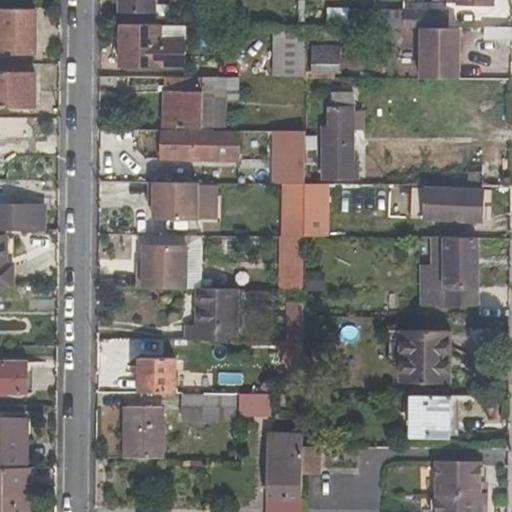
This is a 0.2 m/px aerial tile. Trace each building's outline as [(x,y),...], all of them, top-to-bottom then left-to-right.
[(119,0),(119,27),(121,27),(154,27),(155,15),(156,15),(155,0),(119,0)] [(326,9),(326,16),(313,16),(312,28),(346,28),(349,28),(349,9),(326,9)] [(401,29),(401,10),(349,9),(349,28),(401,29)] [(0,49),(34,51),(35,11),(0,10),(0,49)] [(447,29),(447,10),(401,10),(401,29),(418,29),(447,29)] [(119,66),(158,66),(158,63),(181,63),(181,27),(160,27),(156,27),(154,27),(121,27),(119,27),(119,42),(119,66)] [(273,78),(303,78),(303,28),(274,28),(273,78)] [(303,78),(333,78),(333,73),(337,74),(337,48),(313,48),(313,40),(346,40),(346,28),(312,28),(303,28),(303,78)] [(447,29),(418,29),(418,79),(456,80),(457,29),(447,29)] [(511,29),(484,29),(484,42),(511,42),(511,29)] [(0,107),(34,109),(35,73),(0,71),(0,107)] [(100,77),(99,96),(128,96),(128,77),(100,77)] [(160,77),(161,127),(225,127),(224,103),(239,103),(239,78),(160,77)] [(352,107),(353,93),(330,92),(330,107),(327,107),(326,126),(321,125),(321,181),(360,181),(360,161),(354,161),(355,107),(352,107)] [(160,161),(239,162),(239,130),(160,129),(160,161)] [(294,136),(294,166),(303,166),(303,137),(294,136)] [(313,166),(313,137),(303,137),(303,166),(313,166)] [(478,166),(463,166),(463,186),(480,186),(501,186),(502,159),(479,158),(478,166)] [(303,170),(295,170),(295,184),(303,184),(303,170)] [(197,183),(148,182),(148,198),(153,198),(153,206),(152,219),(196,220),(197,183)] [(303,235),(321,235),(321,185),(303,184),(303,235)] [(463,186),(424,186),(424,221),(444,221),(444,226),(458,226),(458,221),(479,222),(480,186),(463,186)] [(43,208),(0,207),(0,230),(43,231),(43,208)] [(398,224),(389,224),(388,236),(398,236),(398,224)] [(446,267),(424,267),(423,290),(479,290),(480,237),(447,237),(446,267)] [(0,287),(14,288),(15,238),(0,238),(0,287)] [(186,246),(143,245),(143,262),(143,269),(138,269),(138,288),(186,289),(186,246)] [(317,289),(318,266),(303,265),(302,289),(317,289)] [(186,326),(186,340),(236,341),(237,289),(196,288),(196,326),(186,326)] [(302,302),(302,304),(317,304),(317,289),(302,289),(302,302)] [(423,307),(479,308),(479,290),(423,290),(423,307)] [(287,341),(302,341),(302,316),(302,304),(302,302),(287,302),(287,341)] [(449,331),(400,331),(399,383),(448,383),(449,331)] [(136,392),(175,393),(176,359),(136,358),(136,392)] [(0,394),(26,395),(26,394),(26,369),(26,362),(0,361),(0,394)] [(234,394),(183,393),(182,421),(234,421),(234,394)] [(239,416),(271,417),(271,394),(239,394),(239,416)] [(411,436),(448,437),(449,396),(411,396),(411,436)] [(123,458),(163,459),(163,407),(123,407),(123,458)] [(0,466),(27,467),(28,419),(0,419),(0,466)] [(301,447),(301,433),(269,432),(268,511),(301,511),(301,475),(301,447)] [(301,447),(301,475),(321,475),(322,448),(301,447)] [(431,462),(430,511),(479,511),(480,494),(473,494),(473,480),(473,463),(431,462)] [(0,511),(26,511),(27,471),(0,470),(0,511)]
